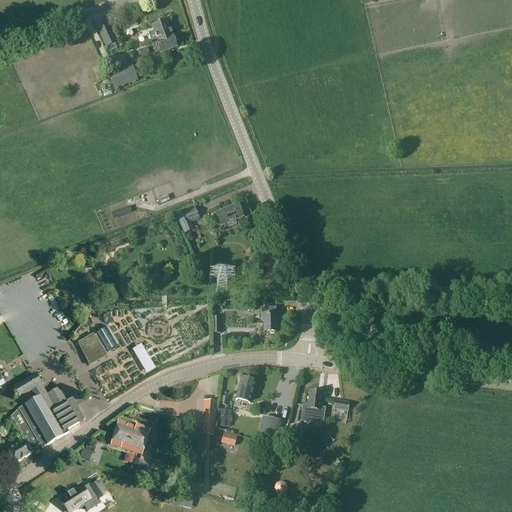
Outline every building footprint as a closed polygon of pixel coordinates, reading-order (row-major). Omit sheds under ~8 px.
[(156,40),(157,42),(163,40),(173,38),(167,22),(152,27),(154,32),(149,34),(151,41),(156,40)] [(109,25),(98,30),(105,48),(116,44),(109,25)] [(174,38),(173,38),(163,40),(157,42),(158,43),(152,45),(156,54),(161,52),(161,54),(176,48),(175,43),(176,42),(174,38)] [(139,51),(141,57),(149,55),(147,49),(139,51)] [(120,82),(136,77),(132,67),(117,72),(120,82)] [(220,226),(222,225),(223,225),(226,224),(228,229),(237,225),(235,220),(243,217),(240,212),(241,210),(240,207),(238,207),(237,205),(222,212),(215,215),(217,220),(216,221),(216,224),(218,225),(220,226)] [(176,216),(179,223),(183,233),(193,229),(188,217),(196,214),(194,208),(179,215),(176,216)] [(270,333),(270,334),(274,334),(274,333),(277,333),(277,315),(275,315),(275,309),(262,309),(262,322),(264,322),(264,333),(270,333)] [(347,310),(341,313),(344,321),(350,318),(347,310)] [(212,318),(212,334),(220,334),(220,317),(212,318)] [(108,329),(94,337),(103,354),(105,357),(119,348),(108,329)] [(94,337),(93,335),(79,343),(90,362),(103,354),(94,337)] [(105,357),(103,354),(90,362),(79,343),(76,345),(89,369),(106,359),(105,357)] [(41,385),(36,375),(14,387),(20,397),(29,392),(32,390),(40,385),(41,385)] [(242,379),(236,400),(250,404),(256,383),(242,379)] [(44,393),(43,390),(40,385),(32,390),(29,392),(32,396),(33,399),(34,400),(37,399),(45,394),(44,393)] [(45,394),(37,399),(34,400),(19,409),(18,410),(20,413),(28,426),(20,431),(25,440),(27,439),(28,441),(29,441),(31,446),(35,443),(39,449),(42,448),(69,433),(67,430),(85,420),(77,405),(73,398),(67,402),(59,388),(48,395),(46,393),(45,394)] [(304,407),(302,421),(325,424),(326,409),(320,408),(322,394),(309,392),(308,407),(304,407)] [(203,402),(200,436),(214,437),(217,403),(203,402)] [(351,405),(336,403),(335,410),(350,412),(351,405)] [(232,423),(233,424),(233,419),(233,412),(221,411),(220,427),(232,428),(232,423)] [(265,418),(260,438),(280,443),(285,423),(265,418)] [(119,421),(111,445),(142,455),(151,429),(137,424),(136,427),(119,421)] [(292,427),(286,450),(296,452),(302,430),(292,427)] [(27,439),(28,441),(26,442),(25,440),(20,443),(19,441),(16,442),(17,445),(2,453),(6,460),(12,457),(15,464),(33,454),(32,453),(39,449),(35,443),(31,446),(29,441),(28,441),(27,439),(25,440),(20,431),(19,431),(24,441),(27,439)] [(225,436),(223,443),(234,447),(236,439),(225,436)] [(85,450),(82,458),(91,461),(93,453),(85,450)] [(161,481),(163,477),(161,473),(157,472),(154,474),(152,478),(154,481),(158,483),(161,481)] [(194,493),(197,485),(189,483),(187,491),(194,493)] [(82,486),(61,500),(68,511),(71,511),(79,507),(80,509),(98,499),(107,494),(101,484),(86,493),(82,486)] [(167,491),(164,503),(169,504),(172,493),(167,491)]
